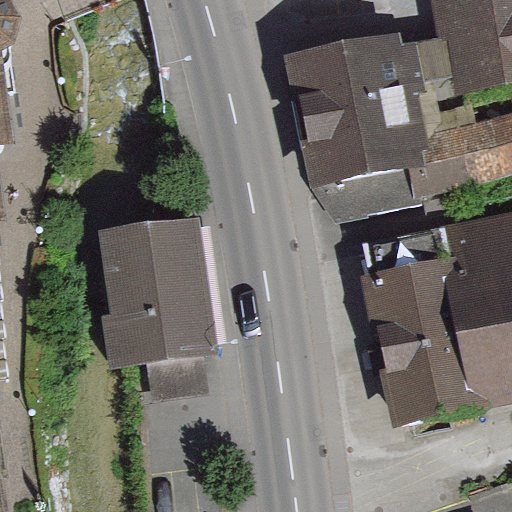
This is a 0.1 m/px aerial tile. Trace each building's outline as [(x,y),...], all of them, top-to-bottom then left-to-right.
[(454,85),(457,106),(511,97),(511,0),(498,0),(433,10),(439,49),(448,47),(454,85)] [(0,345),(6,344),(1,307),(6,307),(0,259),(0,245),(8,244),(0,184),(0,171),(15,171),(3,76),(14,73),(22,45),(7,17),(0,15),(0,345)] [(422,203),(511,180),(511,119),(445,139),(428,144),(419,105),(428,102),(417,54),(403,57),(400,45),(285,70),(312,202),(318,201),(339,227),(424,208),(422,203)] [(439,49),(417,54),(428,102),(419,105),(428,144),(445,139),(433,90),(454,85),(448,47),(439,49)] [(451,312),(475,421),(511,413),(511,223),(448,237),(461,297),(451,312)] [(103,331),(110,380),(216,365),(197,233),(100,246),(111,330),(103,331)] [(365,290),(396,438),(475,421),(451,312),(461,297),(448,237),(363,255),(370,289),(365,290)] [(6,344),(0,345),(0,511),(6,511),(0,461),(0,385),(10,385),(6,344)]
